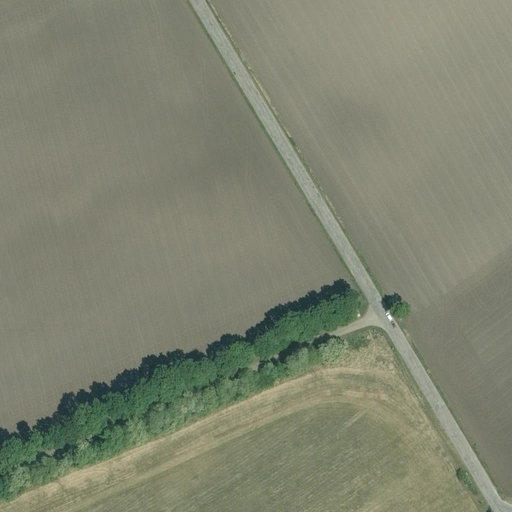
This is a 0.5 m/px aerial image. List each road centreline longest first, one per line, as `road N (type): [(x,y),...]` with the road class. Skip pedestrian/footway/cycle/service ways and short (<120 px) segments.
road 1 (unclassified): [(382,314),(0,475)]
road 2 (unclassified): [(195,0),(382,314)]
road 3 (unclassified): [(382,314),(499,511)]
